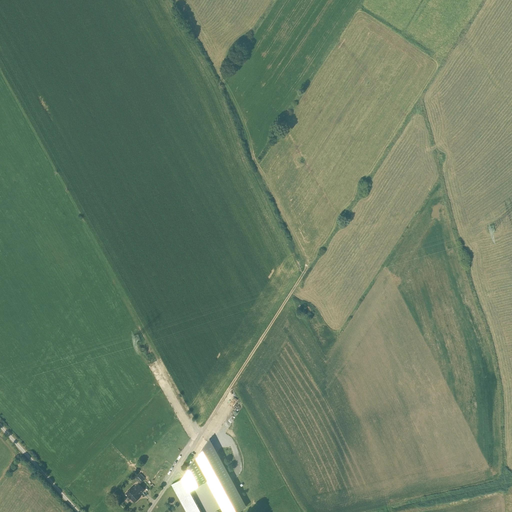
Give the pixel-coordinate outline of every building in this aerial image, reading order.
[(307,305),(300,310),(305,319),(312,314),(307,305)] [(209,439),(196,458),(208,479),(225,511),(235,511),(239,510),(246,506),(218,454),(212,444),(209,439)] [(220,455),(221,454),(224,453),(226,451),(227,449),(227,446),(227,444),(225,441),(223,440),(220,439),(218,439),(215,440),(213,442),(212,444),(218,454),(220,455)] [(196,458),(182,479),(188,490),(208,479),(196,458)] [(140,473),(135,478),(140,483),(145,478),(140,473)] [(182,479),(172,484),(186,511),(199,511),(188,490),(182,479)] [(144,489),(138,484),(134,488),(139,494),(144,489)] [(132,487),(125,493),(134,502),(141,496),(132,487)]
